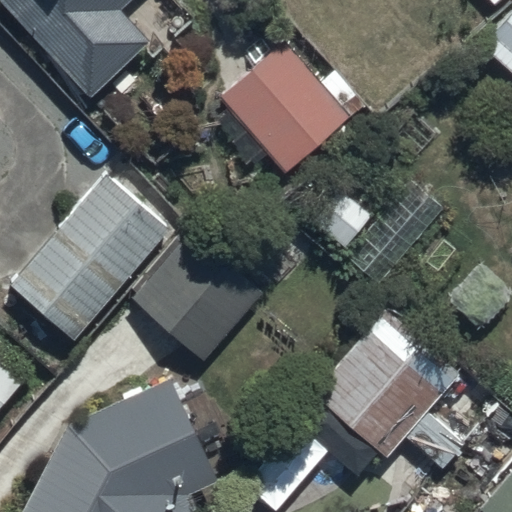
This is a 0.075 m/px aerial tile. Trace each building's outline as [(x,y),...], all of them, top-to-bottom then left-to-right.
[(126,0),(4,0),(94,90),(152,34),(123,4),(126,0)] [(511,6),(480,42),(511,70),(511,6)] [(346,112),(281,37),(217,92),(282,168),(346,112)] [(170,225),(105,168),(6,282),(71,339),(170,225)] [(443,205),(410,177),(376,217),(339,185),(312,217),(348,247),(344,252),(379,282),(443,205)] [(202,354),(257,288),(185,228),(130,295),(202,354)] [(387,452),(456,369),(378,305),(311,387),(316,392),(293,420),(358,473),(380,446),(387,452)] [(0,403),(34,366),(0,334),(0,403)] [(171,371),(66,416),(16,511),(186,511),(193,504),(188,490),(217,479),(171,371)] [(511,511),(511,466),(480,505),(488,511),(511,511)]
